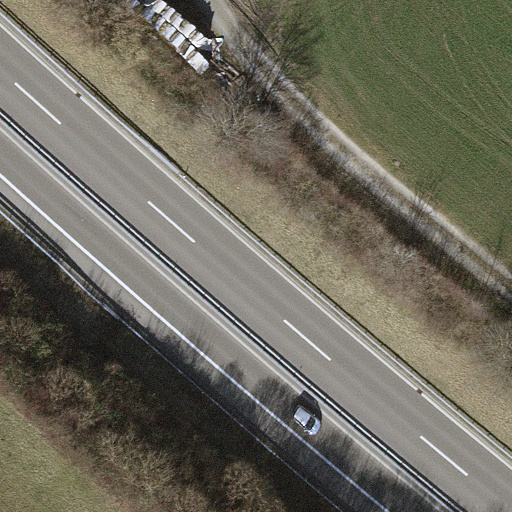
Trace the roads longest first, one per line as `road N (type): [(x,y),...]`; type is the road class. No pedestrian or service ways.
road 1 (trunk): [(511,509),(0,66)]
road 2 (trunk): [(0,151),(413,511)]
